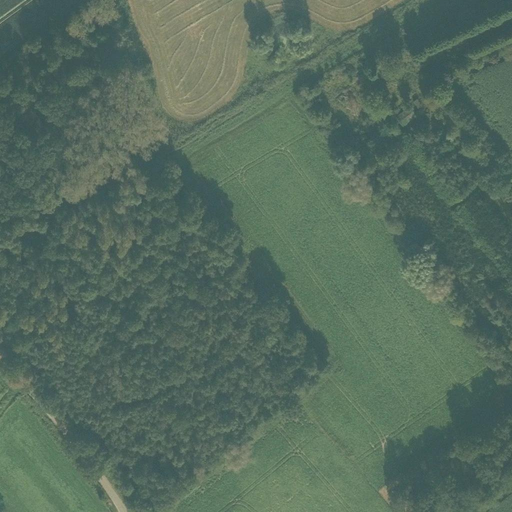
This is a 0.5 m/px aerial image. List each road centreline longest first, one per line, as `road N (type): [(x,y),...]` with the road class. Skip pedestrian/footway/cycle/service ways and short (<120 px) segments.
road 1 (track): [(0,243),(132,138),(145,137),(172,161),(438,0)]
road 2 (unclassified): [(122,511),(0,355)]
